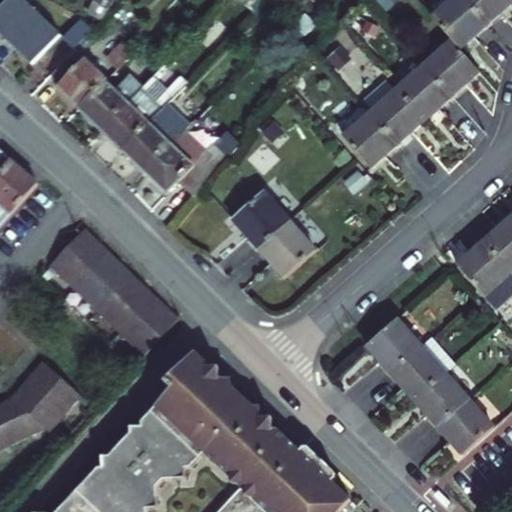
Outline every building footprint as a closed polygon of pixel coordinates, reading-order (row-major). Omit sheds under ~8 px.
[(472,0),(460,12),(485,41),(511,15),(511,14),(498,0),(472,0)] [(511,0),(498,0),(511,14),(511,0)] [(13,12),(0,26),(0,54),(30,84),(58,54),(13,12)] [(450,55),(459,65),(485,41),(460,12),(433,37),(450,55)] [(61,57),(73,68),(76,65),(91,48),(80,37),(61,57)] [(450,55),(423,80),(450,110),(476,85),(459,65),(450,55)] [(73,68),(58,84),(66,92),(56,102),(77,122),(104,93),(76,65),(73,68)] [(423,80),(397,103),(424,133),(450,110),(423,80)] [(127,115),(100,144),(121,163),(148,135),(163,120),(186,96),(178,89),(165,103),(152,90),(127,115)] [(77,122),(100,144),(127,115),(104,93),(77,122)] [(424,133),(397,103),(372,126),(398,157),(424,133)] [(372,126),(344,150),(371,180),(398,157),(372,126)] [(148,135),(121,163),(143,185),(171,156),(148,135)] [(171,156),(143,185),(164,205),(174,194),(188,206),(221,167),(210,157),(203,164),(182,144),(171,156)] [(0,222),(4,226),(42,183),(4,147),(0,152),(0,222)] [(251,257),(282,229),(258,202),(227,229),(251,257)] [(511,221),(509,217),(482,241),(511,274),(511,221)] [(181,316),(90,229),(54,265),(147,351),(181,316)] [(282,229),(251,257),(278,287),(308,260),(282,229)] [(511,293),(511,274),(482,241),(456,264),(496,308),(511,293)] [(392,321),(362,347),(386,375),(417,349),(392,321)] [(449,368),(426,342),(417,349),(441,376),(449,368)] [(386,375),(410,403),(441,376),(417,349),(386,375)] [(311,451),(303,454),(282,434),(276,433),(276,427),(275,420),(261,420),(261,409),(239,410),(236,408),(233,404),(232,381),(221,382),(222,369),(208,370),(208,365),(195,354),(166,385),(174,392),(143,425),(143,431),(131,431),(131,454),(126,460),(103,461),(103,472),(98,472),(61,511),(344,511),(354,502),(335,485),(339,480),(338,477),(311,451)] [(0,453),(49,427),(53,431),(85,394),(47,361),(15,397),(22,403),(0,415),(0,453)] [(441,376),(410,403),(434,430),(465,403),(441,376)] [(490,431),(465,403),(434,430),(459,459),(490,431)]
